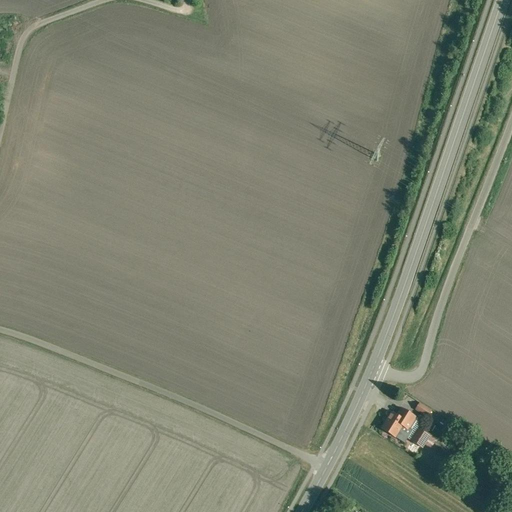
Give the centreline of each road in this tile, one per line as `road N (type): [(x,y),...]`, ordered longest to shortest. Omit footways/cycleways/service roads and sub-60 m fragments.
road 1 (tertiary): [(502,0),(373,368),(327,465)]
road 2 (unclassified): [(0,330),(327,465)]
